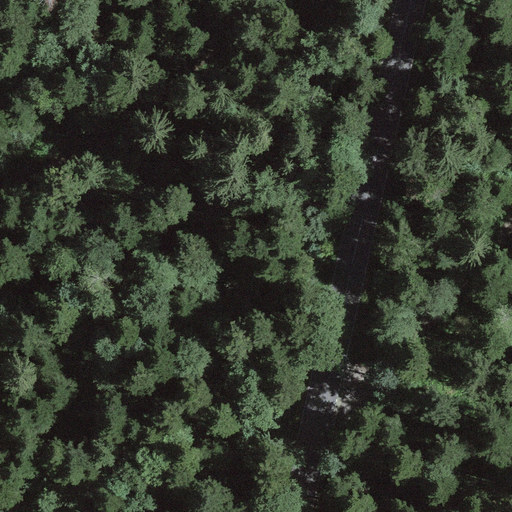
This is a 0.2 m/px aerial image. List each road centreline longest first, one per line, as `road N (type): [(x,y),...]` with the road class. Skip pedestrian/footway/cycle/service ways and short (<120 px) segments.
road 1 (secondary): [(297,511),(411,0)]
road 2 (track): [(0,182),(102,138),(279,0)]
road 3 (track): [(318,415),(460,260),(511,218)]
